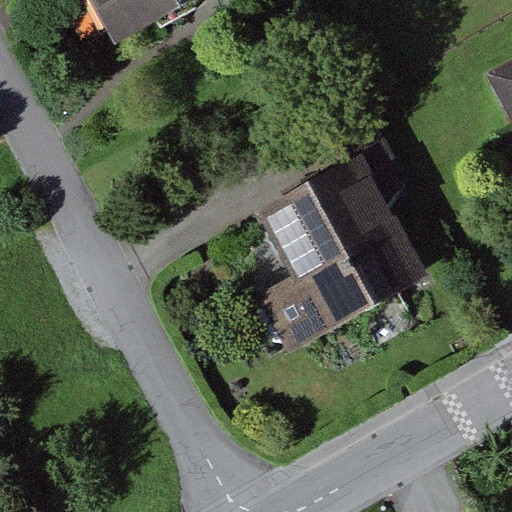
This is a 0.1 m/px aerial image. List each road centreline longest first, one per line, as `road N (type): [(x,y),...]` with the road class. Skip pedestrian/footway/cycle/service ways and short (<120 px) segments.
road 1 (residential): [(0,77),(232,511)]
road 2 (residential): [(301,511),(511,391)]
